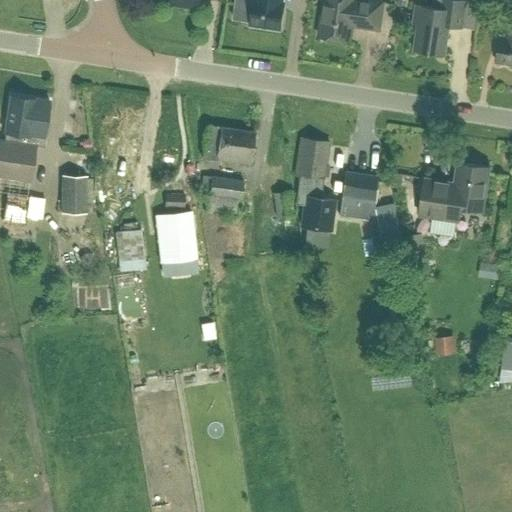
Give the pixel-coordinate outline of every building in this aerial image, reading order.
[(171,0),(171,5),(200,9),(201,0),(171,0)] [(251,26),(281,30),(285,3),(284,3),(284,0),(236,0),(234,18),(252,21),(251,26)] [(324,0),(319,35),(334,37),(336,42),(344,43),(347,39),(351,40),(353,25),(380,29),(384,2),(373,0),(324,0)] [(465,0),(433,0),(432,7),(417,5),(414,24),(419,24),(415,50),(445,54),(450,24),(463,26),(467,0),(465,0)] [(502,35),(498,63),(511,64),(511,5),(507,35),(502,35)] [(0,175),(31,180),(36,144),(44,145),(50,101),(50,100),(35,98),(12,95),(7,132),(6,132),(5,139),(0,138),(0,175)] [(142,157),(146,158),(150,136),(141,135),(144,116),(113,112),(104,171),(139,176),(142,157)] [(254,132),(209,125),(205,157),(250,163),(254,132)] [(297,194),(306,195),(303,213),(301,225),(306,226),(319,228),(321,215),(332,217),(335,199),(321,197),(324,176),(327,176),(328,167),(325,166),(329,142),(301,138),(296,174),(300,174),(297,194)] [(458,162),(454,187),(442,185),(439,180),(425,178),(419,214),(459,221),(461,208),(483,211),(490,167),(458,162)] [(170,168),(171,185),(181,185),(180,167),(170,168)] [(109,173),(104,197),(131,203),(137,179),(109,173)] [(88,175),(59,175),(61,209),(88,210),(88,175)] [(245,180),(213,175),(213,176),(203,175),(201,191),(210,192),(207,211),(239,216),(245,180)] [(344,175),(341,199),(376,204),(380,180),(344,175)] [(274,193),(277,217),(294,215),(291,190),(274,193)] [(12,196),(8,217),(32,222),(34,212),(47,215),(51,195),(35,192),(33,200),(12,196)] [(185,208),(185,193),(165,193),(165,208),(185,208)] [(161,262),(197,258),(192,210),(156,214),(161,262)] [(306,226),(304,240),(327,243),(329,229),(319,228),(306,226)] [(146,268),(142,228),(115,231),(120,271),(146,268)] [(381,234),(373,236),(377,254),(385,253),(381,234)] [(422,234),(404,238),(407,257),(426,253),(422,234)] [(499,266),(480,263),(478,277),(497,280),(499,266)] [(457,352),(455,335),(436,337),(438,354),(457,352)] [(502,369),(511,370),(511,338),(505,338),(502,369)]
